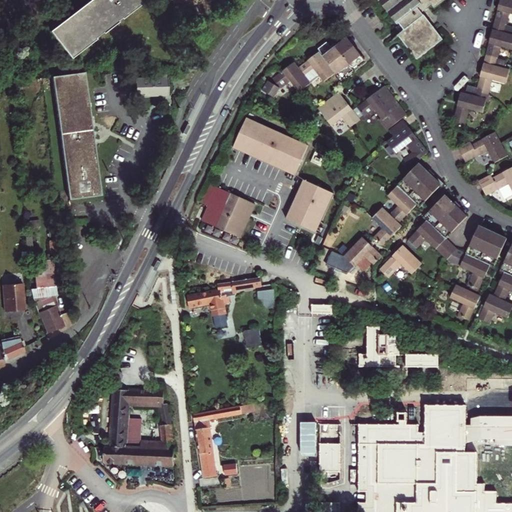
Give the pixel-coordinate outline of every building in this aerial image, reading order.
[(69,56),(141,0),(83,0),(47,28),(69,56)] [(379,0),(394,20),(397,18),(402,25),(394,31),(412,56),(439,36),(419,8),(429,1),(431,4),(436,0),(379,0)] [(511,0),(494,0),(490,19),(501,21),(504,11),(511,13),(511,0)] [(490,19),(481,52),(492,55),(495,45),(509,48),(511,37),(511,31),(509,31),(511,24),(501,21),(490,19)] [(337,40),(332,44),(329,46),(327,47),(319,53),(332,69),(338,77),(345,72),(362,59),(343,35),(337,40)] [(315,48),(319,53),(327,47),(321,39),(313,45),(315,48)] [(294,65),(301,74),(311,67),(320,78),(332,69),(319,53),(315,48),(294,65)] [(473,85),(484,88),(487,77),(501,80),(505,66),(501,65),(503,58),(492,55),(481,52),(473,85)] [(295,89),(299,86),(306,80),(301,74),(294,65),(290,59),(269,76),(272,80),(270,82),(264,78),(258,88),(270,95),(276,85),(286,78),(295,89)] [(83,69),(50,73),(65,196),(98,192),(83,69)] [(168,95),(168,75),(136,75),(136,95),(168,95)] [(403,111),(381,82),(354,104),(361,112),(370,105),(376,112),(373,114),(383,126),(403,111)] [(473,85),(468,84),(466,91),(461,90),(455,116),(462,118),(465,106),(479,109),(484,88),(473,85)] [(356,116),(335,89),(314,106),(327,122),(339,113),(347,123),(356,116)] [(304,143),(244,116),(230,145),(290,173),(304,143)] [(420,144),(399,117),(385,127),(390,132),(382,138),(391,150),(402,141),(410,152),(420,144)] [(504,152),(497,140),(490,128),(468,140),(466,138),(453,144),(461,159),(473,152),(472,150),(483,144),(491,159),(504,152)] [(394,182),(413,200),(417,203),(437,181),(431,176),(421,165),(415,160),(394,182)] [(488,174),(486,171),(474,178),(481,191),(495,184),(494,183),(495,183),(501,194),(509,189),(511,192),(511,191),(511,162),(511,161),(488,174)] [(329,191),(299,178),(281,216),(311,230),(329,191)] [(394,182),(384,192),(395,202),(386,211),(395,219),(413,200),(394,182)] [(251,201),(220,187),(211,206),(215,207),(208,222),(235,235),(251,201)] [(423,216),(442,235),(463,213),(456,207),(445,196),(441,192),(421,213),(423,216)] [(395,219),(386,211),(378,204),(369,214),(380,224),(371,233),(379,242),(398,222),(395,219)] [(442,235),(423,216),(404,236),(413,244),(421,235),(432,245),(442,235)] [(475,222),(462,250),(487,260),(490,262),(503,235),(497,232),(484,226),(475,222)] [(370,260),(378,252),(358,233),(340,252),(351,262),(361,252),(370,260)] [(56,235),(46,236),(47,250),(57,249),(56,235)] [(442,235),(432,245),(442,255),(452,245),(442,235)] [(304,242),(295,238),(292,243),(301,247),(304,242)] [(407,271),(418,260),(399,241),(380,261),(389,269),(396,261),(407,271)] [(462,250),(452,245),(442,255),(470,269),(464,281),(475,286),(487,260),(462,250)] [(511,246),(501,270),(505,272),(511,274),(511,246)] [(30,282),(34,311),(37,309),(47,330),(60,324),(63,323),(53,302),(54,301),(50,254),(41,255),(42,263),(33,264),(34,281),(30,282)] [(511,291),(511,274),(505,272),(494,296),(505,301),(510,291),(511,291)] [(216,286),(182,290),(183,300),(206,297),(207,305),(208,312),(220,311),(219,301),(225,301),(225,292),(231,291),(234,287),(260,283),(258,275),(215,281),(216,286)] [(476,292),(452,280),(446,295),(459,301),(454,311),(465,316),(476,292)] [(4,285),(6,312),(26,311),(24,284),(4,285)] [(272,308),(272,284),(258,285),(259,303),(264,309),(272,308)] [(511,304),(505,301),(494,296),(490,294),(479,319),(484,321),(491,324),(496,313),(509,319),(511,311),(511,304)] [(329,302),(308,302),(308,311),(329,311),(329,302)] [(365,323),(364,351),(364,364),(386,364),(386,361),(392,361),(392,354),(397,354),(397,335),(378,334),(378,323),(365,323)] [(250,326),(241,327),(242,342),(251,341),(250,326)] [(19,339),(18,333),(0,337),(1,340),(1,349),(19,339)] [(19,339),(1,349),(2,361),(10,357),(9,352),(24,348),(20,338),(19,339)] [(437,352),(404,351),(404,364),(437,365),(437,352)] [(122,401),(123,387),(112,387),(108,444),(102,444),(102,460),(152,462),(154,463),(155,462),(159,462),(161,463),(163,462),(172,462),(168,411),(163,399),(160,399),(160,389),(129,388),(129,401),(155,402),(161,421),(158,421),(157,447),(136,446),(136,431),(137,417),(125,417),(125,407),(122,407),(122,401)] [(237,411),(235,403),(189,411),(195,450),(196,450),(200,473),(212,472),(203,416),(237,411)] [(411,426),(412,413),(399,413),(399,425),(360,425),(360,494),(367,494),(367,503),(360,503),(359,511),(511,511),(511,416),(483,416),(472,418),(472,425),(467,425),(467,405),(427,405),(427,434),(422,434),(422,426),(411,426)] [(338,442),(317,441),(317,471),(338,472),(338,442)] [(233,455),(218,457),(222,483),(237,481),(233,455)] [(336,511),(337,501),(316,501),(316,511),(336,511)]
